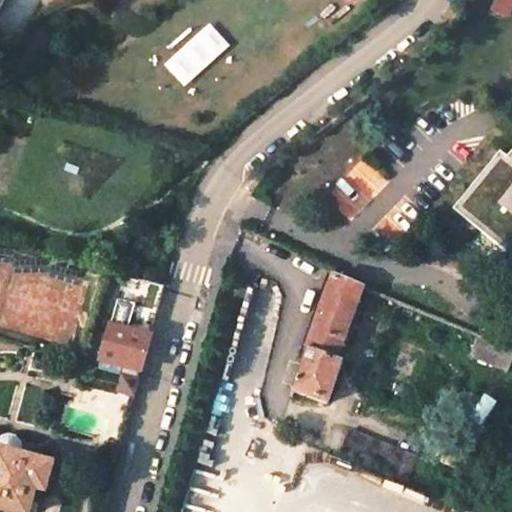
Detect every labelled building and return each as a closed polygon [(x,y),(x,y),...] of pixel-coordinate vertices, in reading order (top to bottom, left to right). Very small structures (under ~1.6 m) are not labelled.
[(511,148),(507,155),(500,149),(453,207),(511,254),(511,148)] [(150,331),(163,287),(126,276),(114,320),(150,331)] [(325,297),(307,350),(337,360),(360,287),(333,276),(325,297)] [(95,362),(141,376),(154,335),(107,321),(95,362)] [(511,350),(480,337),(472,354),(508,370),(511,358),(511,350)] [(307,350),(293,392),(327,403),(341,362),(337,360),(307,350)] [(55,424),(54,430),(118,448),(129,410),(131,401),(136,383),(97,372),(90,399),(64,392),(55,424)] [(351,429),(339,456),(404,483),(415,456),(351,429)] [(0,507),(8,509),(8,510),(8,511),(7,511),(28,511),(35,487),(44,490),(46,485),(51,486),(55,470),(51,468),(52,464),(0,449),(0,507)]
